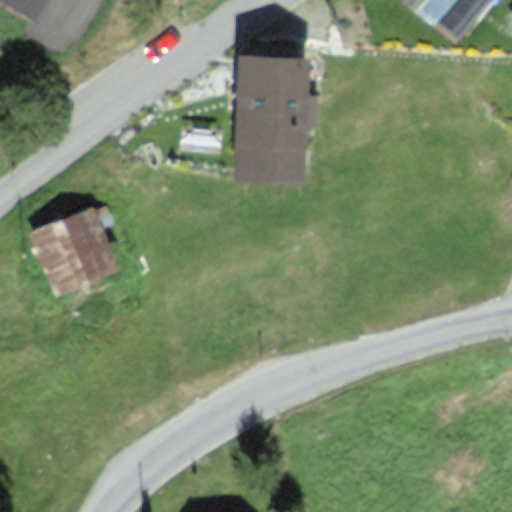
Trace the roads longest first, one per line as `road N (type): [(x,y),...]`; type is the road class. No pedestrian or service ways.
road 1 (unclassified): [(511,324),(434,334),(293,377),(209,416),(143,465),(101,511)]
road 2 (unclassified): [(0,203),(254,0)]
